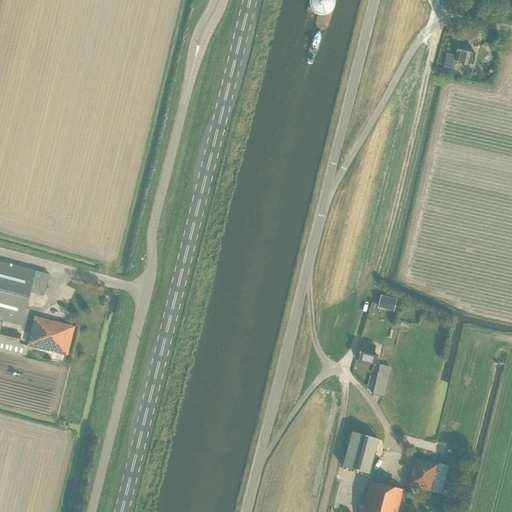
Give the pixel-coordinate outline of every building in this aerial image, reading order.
[(470,52),(471,47),(457,44),(455,55),(446,53),(443,68),(453,70),(455,61),(463,63),(463,65),(467,66),(468,64),(473,65),(476,53),(470,52)] [(31,292),(44,296),(50,274),(0,260),(0,351),(22,357),(24,345),(19,343),(20,339),(21,335),(1,330),(3,321),(21,326),(31,292)] [(393,312),(396,299),(381,295),(378,308),(393,312)] [(34,316),(26,345),(67,355),(75,327),(34,316)] [(374,355),(376,346),(361,343),(357,361),(365,363),(375,366),(377,356),(374,355)] [(373,394),(383,396),(390,367),(379,364),(373,394)] [(369,474),(378,439),(351,432),(342,467),(369,474)] [(441,494),(448,467),(415,458),(413,468),(411,467),(406,485),(441,494)] [(397,511),(403,489),(369,481),(360,511),(397,511)]
